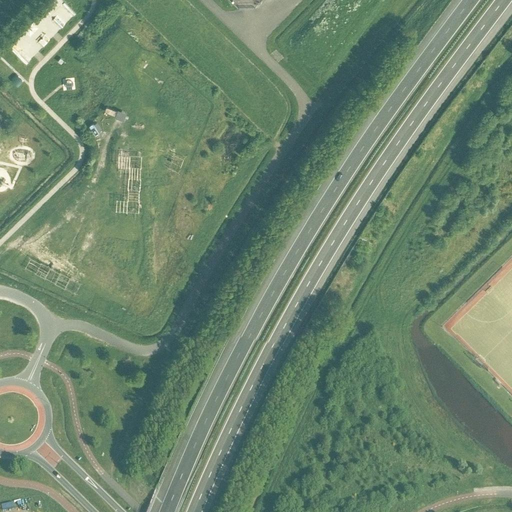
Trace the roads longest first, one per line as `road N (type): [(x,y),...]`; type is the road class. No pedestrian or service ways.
road 1 (motorway): [(194,511),(263,366),(353,209),(504,0)]
road 2 (motorway): [(469,0),(335,186),(226,381),(166,511)]
road 3 (residential): [(0,290),(26,299),(46,320),(27,384)]
